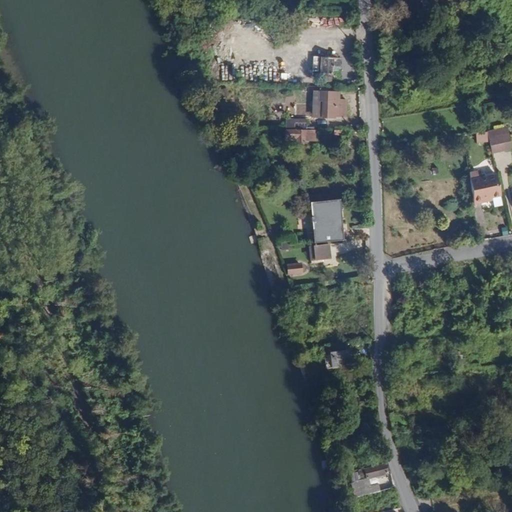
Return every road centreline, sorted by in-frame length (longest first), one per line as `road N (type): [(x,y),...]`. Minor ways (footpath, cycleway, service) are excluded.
road 1 (residential): [(366,0),(378,269)]
road 2 (residential): [(378,269),(380,401),(411,511)]
road 3 (residential): [(378,269),(511,244)]
